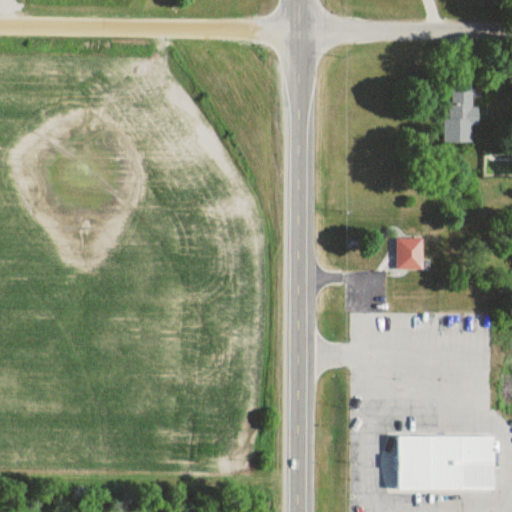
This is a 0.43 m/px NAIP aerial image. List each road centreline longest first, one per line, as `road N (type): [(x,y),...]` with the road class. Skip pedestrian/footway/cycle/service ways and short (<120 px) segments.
road 1 (secondary): [(297,511),(301,33)]
road 2 (residential): [(301,33),(0,27)]
road 3 (residential): [(511,33),(301,33)]
